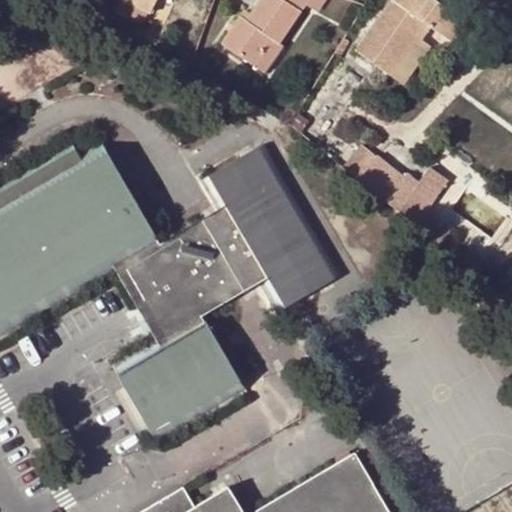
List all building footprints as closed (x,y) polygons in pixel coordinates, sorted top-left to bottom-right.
[(120,0),(150,15),(156,0),(120,0)] [(222,45),(256,68),(273,43),(279,46),(309,1),(310,0),(260,0),(243,26),(237,22),(222,45)] [(310,0),(309,1),(321,10),(327,0),(310,0)] [(455,45),(470,25),(434,0),(393,0),(382,17),(412,43),(426,25),(455,45)] [(357,52),(390,75),(412,43),(382,17),(357,52)] [(477,30),(470,25),(455,45),(463,50),(477,30)] [(279,46),(273,43),(256,68),(264,73),(281,48),(279,46)] [(362,141),(345,162),(359,173),(386,196),(399,206),(419,179),(408,170),(404,175),(362,141)] [(0,333),(114,269),(157,342),(114,367),(156,440),(244,389),(203,317),(264,280),(281,311),(339,277),(264,145),(205,179),(222,209),(161,245),(103,143),(81,156),(74,146),(3,187),(0,189),(0,333)] [(419,179),(399,206),(445,245),(455,233),(425,208),(449,176),(432,163),(419,179)] [(183,488),(140,511),(389,511),(355,455),(255,511),(243,511),(229,487),(195,507),(183,488)]
